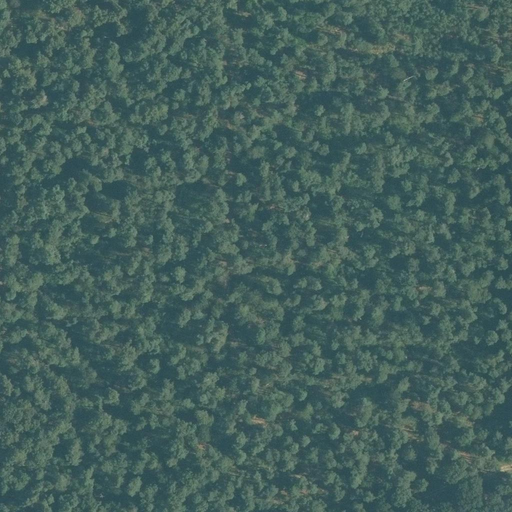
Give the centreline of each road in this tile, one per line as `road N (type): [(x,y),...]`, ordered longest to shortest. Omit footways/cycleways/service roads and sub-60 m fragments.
road 1 (track): [(225,0),(231,511)]
road 2 (track): [(7,0),(0,282)]
road 3 (track): [(381,511),(511,468)]
